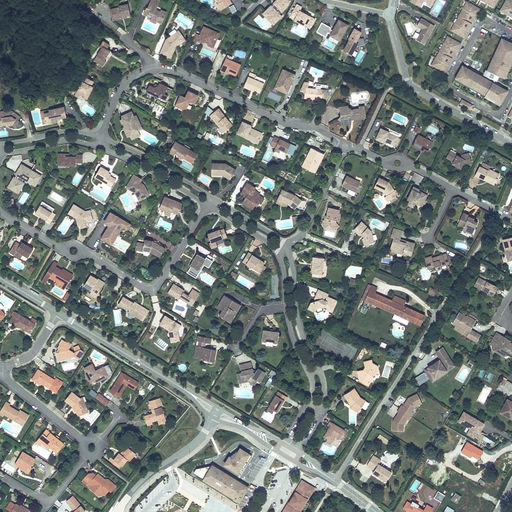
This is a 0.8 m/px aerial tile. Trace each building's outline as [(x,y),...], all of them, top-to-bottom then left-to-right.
[(151,19),(157,21),(161,23),(166,12),(161,10),(161,12),(156,10),(159,1),(157,0),(151,0),(149,6),(151,7),(150,9),(147,7),(145,11),(144,10),(142,13),(144,14),(148,16),(148,15),(152,17),(151,19)] [(290,2),(287,0),(276,0),(274,3),(274,4),(272,6),(271,5),(265,11),(272,18),(270,20),(273,24),(282,16),(279,14),(287,7),(290,2)] [(511,0),(505,0),(500,11),(511,17),(511,0)] [(460,15),(466,19),(473,22),(480,9),(467,2),(460,15)] [(122,18),(121,16),(130,14),(128,4),(119,6),(119,7),(110,9),(113,20),(122,18)] [(307,24),(311,26),(315,19),(300,11),(302,7),(297,4),(290,17),(306,26),(307,24)] [(423,4),(421,8),(428,12),(431,9),(423,4)] [(222,10),(225,16),(231,13),(228,7),(222,10)] [(265,11),(263,13),(270,20),(272,18),(265,11)] [(465,20),(459,16),(451,30),(464,37),(472,24),(465,20)] [(427,21),(421,18),(416,26),(422,29),(419,34),(417,38),(416,40),(425,44),(435,26),(427,21)] [(328,33),(331,34),(330,35),(339,40),(348,25),(339,20),(333,31),(330,29),(331,27),(322,22),(316,32),(326,37),(328,33)] [(217,39),(218,39),(220,34),(203,26),(200,35),(197,34),(194,40),(198,41),(198,40),(204,42),(205,42),(207,43),(208,44),(213,47),(217,39)] [(361,32),(355,28),(349,39),(350,39),(344,50),(351,55),(356,47),(365,44),(363,38),(362,38),(360,39),(358,38),(359,37),(360,33),(361,32)] [(174,46),(184,38),(178,30),(166,39),(160,53),(169,57),(174,46)] [(440,50),(447,53),(453,57),(461,44),(448,36),(440,50)] [(185,40),(184,38),(174,46),(169,57),(171,58),(176,47),(185,40)] [(214,48),(218,39),(217,39),(213,47),(208,44),(208,45),(214,48)] [(492,64),(490,63),(487,70),(504,78),(508,71),(506,70),(508,66),(509,67),(511,61),(511,60),(511,57),(511,43),(503,39),(502,43),(500,42),(497,49),(499,50),(497,54),(495,53),(492,60),(494,60),(492,64)] [(100,57),(97,62),(103,66),(106,61),(104,60),(110,51),(107,49),(110,45),(103,41),(100,46),(102,48),(97,55),(100,57)] [(446,55),(439,51),(432,65),(445,72),(452,58),(446,55)] [(221,68),(228,71),(227,72),(236,76),(241,65),(231,60),(232,57),(227,54),(221,68)] [(478,90),(485,95),(501,103),(508,91),(462,65),(455,78),(463,82),(471,86),(478,90)] [(290,84),(292,83),(295,75),(290,72),(289,73),(285,71),(283,72),(281,75),(279,78),(280,79),(278,80),(275,88),(287,93),(290,87),(289,86),(288,86),(289,84),(290,84)] [(86,99),(92,86),(91,86),(94,81),(88,79),(84,76),(78,89),(75,95),(79,98),(82,97),(86,99)] [(252,90),(252,89),(255,90),(260,92),(264,84),(254,79),(248,77),(244,86),(252,90)] [(311,97),(310,98),(322,100),(322,97),(326,98),(327,85),(315,84),(312,88),(308,88),(308,82),(304,82),(301,91),(305,92),(305,96),(311,97)] [(154,87),(149,85),(146,91),(168,101),(173,89),(159,83),(158,85),(158,86),(154,87)] [(185,97),(180,94),(175,105),(182,109),(186,107),(188,104),(187,102),(190,101),(195,103),(198,95),(188,90),(185,97)] [(459,104),(470,110),(473,105),(462,99),(459,104)] [(57,119),(60,118),(66,117),(64,106),(48,109),(49,111),(43,112),(46,124),(57,122),(57,119)] [(208,117),(210,115),(214,112),(208,106),(204,114),(208,117)] [(344,110),(340,110),(341,112),(341,115),(339,119),(342,121),(350,120),(350,117),(352,116),(354,118),(355,118),(355,119),(366,118),(364,106),(359,107),(359,108),(351,109),(348,106),(344,110)] [(222,126),(226,131),(233,125),(228,119),(227,120),(225,118),(226,118),(218,108),(214,112),(210,115),(220,127),(222,126)] [(43,124),(46,124),(43,112),(49,111),(48,109),(40,111),(43,124)] [(137,122),(134,116),(132,111),(121,116),(122,119),(120,120),(122,123),(123,123),(125,127),(127,126),(128,129),(126,130),(125,132),(127,137),(130,136),(132,135),(136,136),(138,130),(142,128),(140,124),(137,122)] [(0,124),(6,124),(7,125),(11,125),(16,128),(20,122),(18,120),(20,117),(14,113),(12,116),(0,117),(0,124)] [(251,129),(252,128),(250,128),(251,125),(243,121),(237,133),(239,134),(245,137),(245,138),(251,141),(252,138),(259,141),(259,140),(262,135),(262,133),(253,129),(253,130),(251,129)] [(413,131),(419,134),(422,129),(416,126),(413,131)] [(395,144),(398,138),(398,137),(400,133),(391,129),(389,133),(388,132),(389,131),(381,128),(376,139),(384,142),(384,141),(387,142),(395,145),(395,144)] [(140,135),(138,130),(136,136),(132,135),(130,136),(132,139),(140,135)] [(422,148),(425,149),(428,151),(433,141),(418,134),(412,146),(421,150),(422,148)] [(285,142),(285,141),(275,136),(274,138),(271,143),(270,145),(275,148),(280,150),(286,153),(286,152),(290,143),(291,143),(287,141),(286,142),(285,142)] [(184,146),(175,141),(170,150),(175,153),(178,154),(179,157),(181,159),(184,158),(192,163),(197,154),(189,149),(184,146)] [(297,146),(290,143),(286,152),(292,155),(297,146)] [(304,163),(316,169),(318,165),(317,164),(318,162),(320,163),(324,154),(312,148),(304,163)] [(458,164),(462,166),(462,165),(472,162),(469,153),(462,155),(461,157),(457,155),(457,154),(450,151),(446,157),(453,161),(452,164),(457,166),(458,164)] [(66,163),(65,165),(75,166),(76,162),(83,163),(83,155),(76,154),(76,156),(70,156),(66,156),(67,154),(58,153),(58,162),(66,163)] [(223,174),(223,175),(230,179),(236,170),(226,163),(212,163),(211,172),(221,172),(223,174)] [(315,173),(316,169),(304,163),(302,166),(315,173)] [(12,184),(10,188),(18,193),(24,183),(22,182),(24,179),(30,183),(32,179),(37,183),(41,176),(31,170),(29,173),(26,171),(27,170),(27,169),(26,167),(22,165),(16,174),(19,176),(17,179),(15,178),(14,177),(10,184),(12,184)] [(108,174),(109,173),(109,172),(101,166),(94,177),(111,187),(116,179),(110,176),(108,174)] [(488,171),(481,167),(479,166),(475,175),(486,181),(487,179),(488,179),(495,182),(497,179),(497,180),(498,178),(497,178),(499,174),(489,169),(488,171)] [(139,184),(140,182),(142,179),(134,174),(126,187),(135,193),(137,197),(141,195),(142,199),(147,196),(145,192),(147,191),(144,184),(141,186),(139,184)] [(351,178),(347,175),(342,185),(356,192),(360,182),(353,179),(351,178)] [(469,185),(475,188),(480,179),(474,176),(469,185)] [(393,191),(395,190),(391,185),(388,183),(389,182),(379,177),(374,187),(384,192),(386,196),(389,200),(396,196),(393,191)] [(248,202),(246,205),(252,209),(255,205),(257,206),(259,202),(261,203),(264,199),(259,195),(260,194),(254,190),(255,188),(247,183),(240,194),(246,197),(244,200),(248,202)] [(423,200),(425,201),(427,195),(422,192),(421,193),(418,192),(418,190),(419,189),(414,186),(407,199),(410,200),(408,205),(413,207),(415,204),(417,203),(420,205),(423,200)] [(278,199),(288,203),(295,209),(302,200),(295,195),(294,196),(292,195),(293,193),(282,189),(278,199)] [(171,208),(179,211),(182,203),(165,196),(160,209),(166,211),(165,214),(170,216),(171,211),(171,209),(171,208)] [(286,207),(288,203),(278,199),(276,203),(286,207)] [(42,202),(40,205),(52,212),(54,209),(42,202)] [(80,226),(84,224),(88,224),(88,221),(93,220),(91,210),(85,211),(73,204),(68,213),(76,218),(77,217),(78,218),(80,226)] [(52,212),(40,205),(35,213),(40,216),(40,215),(43,216),(42,218),(47,220),(46,222),(50,224),(55,214),(52,212)] [(326,221),(323,220),(322,225),(324,227),(333,230),(334,228),(335,222),(336,220),(337,220),(339,210),(328,208),(326,218),(327,218),(326,221)] [(129,224),(111,213),(105,222),(110,225),(103,237),(105,239),(105,240),(113,245),(116,240),(113,238),(116,234),(118,235),(123,227),(127,229),(129,224)] [(473,228),(475,228),(478,222),(474,220),(474,219),(469,216),(469,215),(463,213),(458,225),(463,228),(463,230),(468,232),(469,229),(472,231),(473,228)] [(365,236),(363,238),(364,242),(368,242),(368,244),(374,242),(371,230),(362,221),(354,228),(360,235),(362,233),(365,236)] [(215,241),(227,237),(224,229),(220,230),(220,229),(208,233),(211,242),(210,243),(212,248),(217,246),(215,241)] [(401,234),(393,232),(391,237),(394,237),(392,244),(393,244),(392,248),(397,250),(396,252),(403,254),(404,253),(411,255),(414,243),(407,241),(406,243),(399,241),(400,239),(401,234)] [(511,236),(502,239),(507,261),(511,259),(511,236)] [(165,248),(156,243),(155,243),(152,241),(145,240),(144,244),(137,242),(136,249),(143,251),(143,253),(144,254),(148,255),(149,254),(150,251),(160,257),(165,248)] [(17,250),(22,254),(28,257),(33,249),(28,246),(28,247),(26,246),(27,245),(22,242),(20,245),(15,242),(9,252),(14,255),(17,250)] [(259,271),(263,265),(265,262),(259,259),(259,260),(256,258),(257,257),(248,252),(243,261),(259,271)] [(198,271),(206,259),(205,258),(197,253),(189,265),(191,266),(198,271)] [(433,259),(432,257),(431,255),(424,257),(428,269),(435,266),(436,271),(442,269),(441,266),(449,264),(446,253),(435,256),(436,258),(433,259)] [(313,266),(312,266),(311,273),(322,274),(324,258),(313,256),(312,263),(314,263),(313,266)] [(205,258),(206,259),(198,271),(191,266),(187,273),(196,278),(204,265),(209,268),(213,261),(206,257),(205,258)] [(55,268),(51,266),(45,276),(49,278),(50,277),(57,281),(63,285),(66,280),(69,281),(72,276),(62,270),(56,266),(55,268)] [(103,285),(97,281),(97,280),(90,276),(84,286),(92,291),(98,295),(103,285)] [(482,279),(478,288),(493,295),(498,286),(482,279)] [(64,290),(69,281),(66,280),(63,285),(57,281),(55,284),(64,290)] [(182,292),(183,290),(173,284),(168,293),(179,300),(180,299),(188,304),(190,301),(194,303),(200,294),(193,289),(189,296),(183,293),(182,292)] [(371,303),(375,293),(377,288),(371,285),(365,300),(371,303)] [(436,290),(431,287),(428,294),(433,296),(436,290)] [(334,304),(336,300),(330,298),(331,295),(319,290),(316,296),(317,297),(316,300),(316,301),(311,303),(308,308),(315,311),(316,308),(321,306),(324,308),(324,307),(329,308),(328,310),(332,311),(335,305),(334,304)] [(392,300),(375,293),(371,303),(388,310),(392,300)] [(225,306),(222,310),(219,315),(228,321),(234,311),(237,312),(241,305),(224,295),(220,302),(225,306)] [(392,300),(388,310),(421,325),(425,315),(403,306),(406,301),(394,295),(392,300)] [(140,307),(140,305),(134,302),(134,303),(123,297),(119,304),(125,308),(127,308),(130,309),(130,313),(143,321),(149,311),(142,307),(141,308),(140,307)] [(466,329),(464,332),(463,334),(477,342),(481,335),(471,330),(470,328),(472,326),(473,325),(476,321),(467,315),(467,314),(460,310),(453,322),(457,324),(466,329)] [(15,312),(12,316),(9,321),(21,328),(22,327),(24,329),(23,330),(30,334),(36,324),(35,324),(30,321),(15,311),(15,312)] [(231,322),(237,312),(234,311),(228,321),(231,322)] [(170,332),(173,343),(180,341),(177,332),(181,326),(176,323),(175,324),(173,323),(174,322),(165,316),(160,325),(168,330),(170,332)] [(455,327),(464,332),(466,329),(457,324),(455,327)] [(273,331),(269,330),(264,330),(262,341),(267,342),(267,340),(273,341),(273,342),(277,343),(279,332),(273,331)] [(503,338),(504,337),(497,333),(491,343),(494,345),(495,348),(499,350),(498,352),(504,355),(509,354),(511,355),(511,342),(505,343),(503,338)] [(69,351),(69,349),(72,344),(67,341),(66,342),(62,340),(59,344),(60,344),(58,348),(59,348),(61,350),(60,351),(56,352),(58,361),(71,358),(71,359),(75,358),(75,356),(79,359),(84,352),(80,349),(74,352),(71,351),(69,351)] [(203,359),(203,357),(214,359),(216,350),(196,346),(194,357),(203,359)] [(428,368),(425,370),(426,372),(425,373),(424,372),(415,378),(420,385),(428,379),(428,378),(429,377),(430,378),(434,376),(435,378),(439,376),(438,375),(443,372),(443,373),(447,370),(445,367),(452,362),(442,347),(436,352),(441,359),(440,360),(431,365),(428,367),(428,368)] [(366,371),(360,380),(368,386),(373,377),(375,377),(375,375),(377,372),(376,370),(378,366),(373,363),(372,360),(364,362),(365,367),(364,369),(366,371)] [(253,372),(252,369),(250,363),(240,365),(241,370),(243,371),(241,373),(237,374),(239,382),(249,380),(254,384),(257,380),(260,381),(265,373),(258,369),(256,371),(255,373),(254,373),(253,372)] [(99,378),(100,380),(108,376),(103,366),(96,370),(92,364),(84,368),(86,372),(91,382),(99,378)] [(357,371),(360,380),(366,371),(364,369),(357,371)] [(59,383),(60,381),(56,378),(55,380),(38,370),(32,379),(40,384),(41,383),(56,392),(62,384),(59,383)] [(448,372),(447,370),(443,373),(443,372),(438,375),(439,376),(435,378),(434,376),(430,378),(433,382),(448,372)] [(97,382),(100,380),(99,378),(91,382),(86,372),(85,378),(92,384),(96,381),(97,382)] [(131,388),(135,380),(131,378),(130,379),(126,377),(127,375),(122,372),(118,378),(119,379),(117,381),(110,391),(119,397),(127,385),(131,388)] [(511,383),(503,379),(500,384),(511,390),(511,383)] [(354,388),(344,394),(350,404),(350,407),(358,412),(366,401),(360,397),(354,388)] [(94,398),(98,394),(92,389),(88,393),(94,398)] [(268,408),(273,411),(276,413),(280,407),(279,406),(281,403),(282,404),(284,400),(285,401),(288,397),(278,391),(268,408)] [(75,407),(76,410),(78,415),(88,411),(84,402),(87,401),(85,396),(80,398),(72,392),(66,400),(73,406),(75,405),(76,407),(75,407)] [(110,401),(99,393),(94,398),(105,407),(110,401)] [(402,404),(400,408),(408,413),(410,410),(412,411),(416,405),(422,402),(417,393),(408,397),(407,399),(408,400),(407,402),(406,401),(403,405),(402,404)] [(154,413),(153,414),(149,415),(150,417),(145,418),(147,425),(153,423),(152,421),(158,419),(159,422),(165,419),(161,407),(163,406),(161,401),(158,402),(157,398),(152,400),(153,404),(150,404),(152,410),(153,409),(156,411),(154,413)] [(511,400),(507,398),(500,412),(511,418),(511,400)] [(15,412),(16,410),(9,406),(10,405),(6,402),(0,412),(0,415),(3,417),(4,415),(23,426),(28,417),(24,415),(25,413),(20,410),(19,412),(18,414),(15,412)] [(408,418),(406,417),(408,413),(400,408),(397,411),(399,412),(396,416),(397,417),(396,418),(395,418),(393,420),(393,430),(404,430),(404,424),(408,418)] [(482,423),(464,412),(459,421),(471,428),(468,433),(473,437),(482,423)] [(330,440),(332,441),(335,436),(342,440),(347,432),(330,422),(328,425),(330,427),(332,428),(330,432),(328,430),(324,436),(328,439),(326,442),(328,443),(330,440)] [(482,423),(473,437),(478,440),(482,432),(480,431),(484,424),(482,423)] [(43,441),(50,447),(57,452),(64,444),(50,432),(47,436),(43,433),(38,439),(43,442),(43,441)] [(49,449),(50,447),(43,441),(43,442),(38,439),(36,441),(40,445),(42,443),(49,449)] [(470,454),(472,455),(479,459),(483,451),(467,442),(461,452),(469,456),(470,454)] [(128,460),(134,453),(128,447),(122,455),(120,454),(119,453),(114,459),(115,460),(113,463),(119,468),(121,465),(122,466),(127,459),(128,460)] [(238,474),(239,473),(240,474),(252,456),(250,455),(251,454),(240,447),(237,452),(230,457),(229,456),(223,465),(238,474)] [(29,466),(31,467),(35,459),(22,451),(15,464),(20,467),(21,466),(23,467),(22,468),(26,470),(29,466)] [(380,476),(380,477),(386,481),(392,472),(379,464),(381,460),(373,455),(367,465),(374,470),(372,473),(378,476),(379,475),(380,476)] [(211,466),(196,469),(193,473),(203,479),(202,480),(240,503),(249,487),(212,464),(211,466)] [(104,479),(98,474),(96,476),(93,473),(89,473),(82,481),(88,485),(88,486),(90,489),(99,495),(103,495),(104,494),(105,494),(109,490),(111,491),(116,485),(108,479),(104,479)] [(315,488),(301,479),(281,511),(300,511),(302,509),(302,508),(306,502),(308,499),(315,488)] [(438,491),(434,498),(441,502),(445,495),(438,491)] [(457,503),(462,496),(455,492),(450,499),(457,503)] [(83,511),(85,511),(73,496),(66,501),(74,511),(73,511),(83,511)] [(15,504),(11,501),(6,509),(11,511),(15,504)] [(411,503),(407,501),(403,508),(407,510),(406,511),(408,511),(430,511),(433,508),(427,504),(424,510),(418,506),(419,504),(413,501),(412,502),(411,502),(411,503)]
